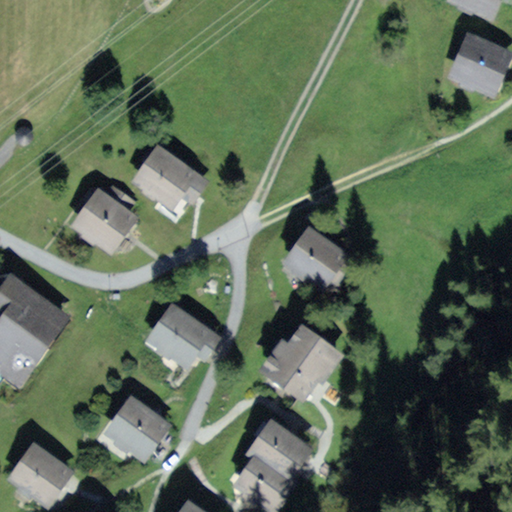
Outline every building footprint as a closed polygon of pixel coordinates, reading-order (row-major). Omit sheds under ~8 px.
[(459,0),(487,11),(491,0),(459,0)] [(467,24),(447,72),(491,89),(501,64),(510,41),(467,24)] [(131,174),(169,200),(182,182),(194,165),(156,139),(131,174)] [(74,218),(113,245),(124,229),(137,210),(98,183),(74,218)] [(307,234),(288,260),(327,288),(345,262),(326,248),(307,234)] [(0,318),(23,287),(9,276),(0,287),(0,318)] [(0,379),(13,389),(66,318),(23,287),(0,318),(0,379)] [(179,305),(153,343),(187,366),(200,346),(213,327),(179,305)] [(296,330),(266,371),(287,386),(303,397),(332,356),(296,330)] [(111,434),(144,455),(164,425),(132,404),(111,434)] [(261,460),(285,477),(303,451),(273,429),(254,455),(261,460)] [(20,446),(1,471),(35,497),(45,485),(54,472),(20,446)] [(240,489),(270,510),(290,481),(285,477),(261,460),(240,489)]
